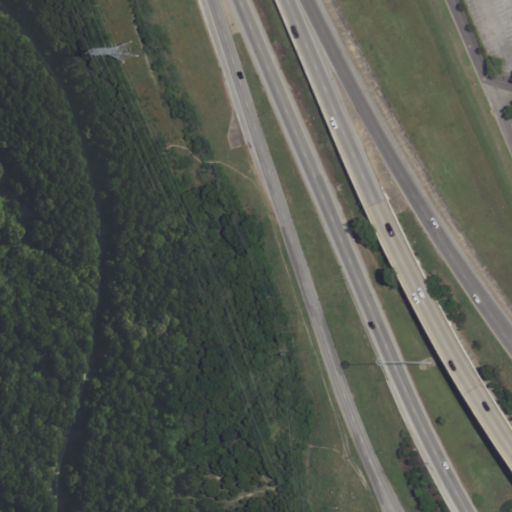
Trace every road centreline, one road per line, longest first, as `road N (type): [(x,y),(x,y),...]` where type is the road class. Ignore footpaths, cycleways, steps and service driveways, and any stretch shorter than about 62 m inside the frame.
road 1 (motorway): [(210,0),(328,354),(390,511)]
road 2 (motorway): [(511,344),(401,179),(305,0)]
road 3 (motorway): [(331,220),(465,511)]
road 4 (motorway): [(511,438),(376,205)]
road 5 (motorway): [(237,0),(331,220)]
road 6 (motorway): [(376,205),(287,0)]
